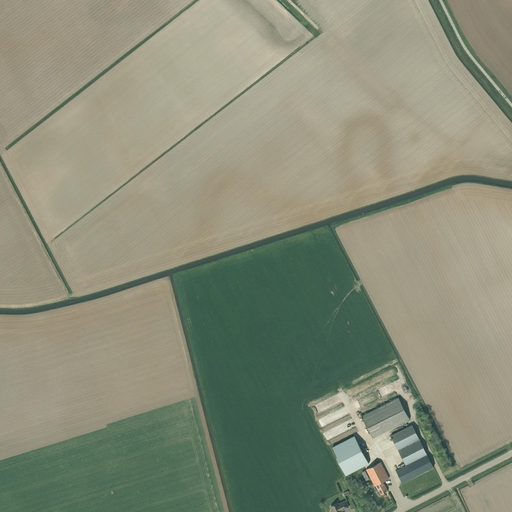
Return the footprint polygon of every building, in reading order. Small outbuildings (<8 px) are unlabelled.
[(399,397),(362,416),(373,437),(410,419),(399,397)] [(412,424),(390,435),(405,464),(427,453),(420,439),(412,424)] [(346,475),(369,463),(359,444),(336,456),(346,475)] [(427,453),(405,464),(396,469),(402,482),(433,466),(427,453)] [(375,486),(376,485),(383,481),(389,478),(381,462),(366,469),(375,486)] [(383,481),(376,485),(381,494),(388,491),(383,481)] [(331,511),(330,511),(343,511),(342,510),(344,509),(349,507),(345,500),(339,504),(338,503),(331,506),(333,510),(331,511)]
